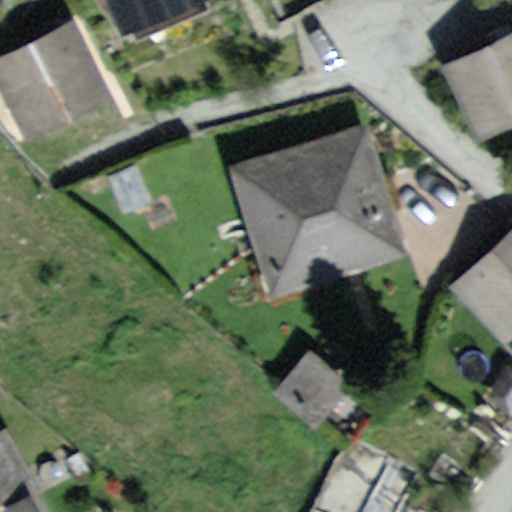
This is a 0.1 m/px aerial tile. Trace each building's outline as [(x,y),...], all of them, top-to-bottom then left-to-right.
[(122,0),(132,21),(178,0),(122,0)] [(72,34),(2,68),(30,126),(101,92),(72,34)] [(511,35),(436,68),(467,140),(511,120),(511,35)] [(359,137),(238,173),(271,286),(392,250),(359,137)] [(144,164),(109,179),(124,217),(146,208),(157,234),(185,222),(173,194),(158,200),(144,164)] [(511,240),(462,280),(510,339),(511,336),(511,240)] [(39,511),(3,438),(0,439),(0,511),(39,511)]
